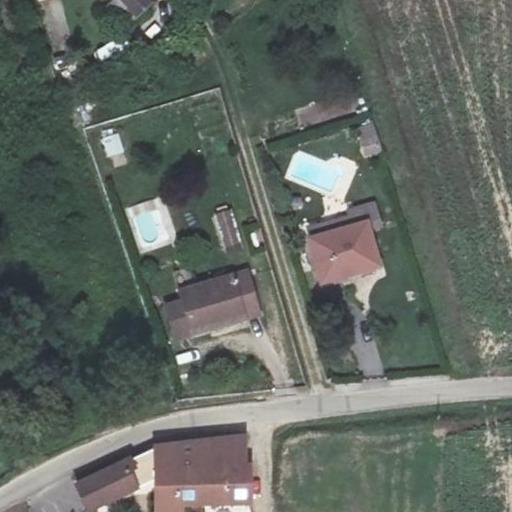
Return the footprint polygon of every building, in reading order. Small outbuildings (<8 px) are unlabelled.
[(113,0),(109,5),(127,26),(153,2),(150,0),(113,0)] [(358,138),(364,158),(381,150),(375,133),(358,138)] [(102,140),(109,158),(124,153),(117,134),(102,140)] [(214,215),(223,248),(240,241),(231,210),(214,215)] [(364,222),(307,240),(320,284),(378,266),(364,222)] [(179,291),(193,337),(259,313),(246,270),(179,291)] [(200,504),(171,437),(157,447),(76,483),(86,509),(155,481),(156,510),(155,511),(183,511),(184,505),(200,504)] [(237,439),(171,437),(200,504),(247,502),(245,462),(238,463),(237,439)]
